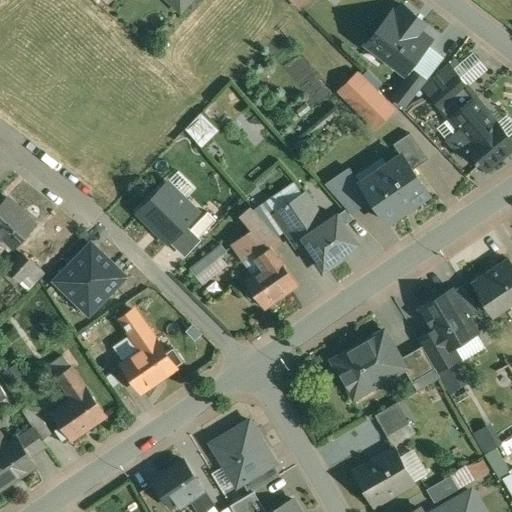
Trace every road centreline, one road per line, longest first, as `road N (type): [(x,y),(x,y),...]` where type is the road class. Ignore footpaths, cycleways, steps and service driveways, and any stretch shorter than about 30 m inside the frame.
road 1 (residential): [(0,136),(98,217),(250,365)]
road 2 (tertiary): [(511,186),(250,365)]
road 3 (tertiary): [(250,365),(36,511)]
road 4 (residential): [(250,365),(339,511)]
